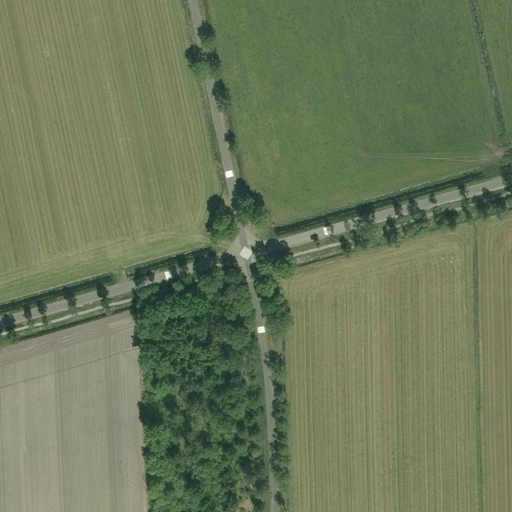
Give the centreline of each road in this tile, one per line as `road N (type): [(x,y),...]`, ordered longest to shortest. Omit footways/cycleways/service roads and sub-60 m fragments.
road 1 (unclassified): [(245,253),(511,178)]
road 2 (unclassified): [(277,511),(274,393),(245,253)]
road 3 (unclassified): [(245,253),(195,0)]
road 4 (unclassified): [(0,322),(245,253)]
